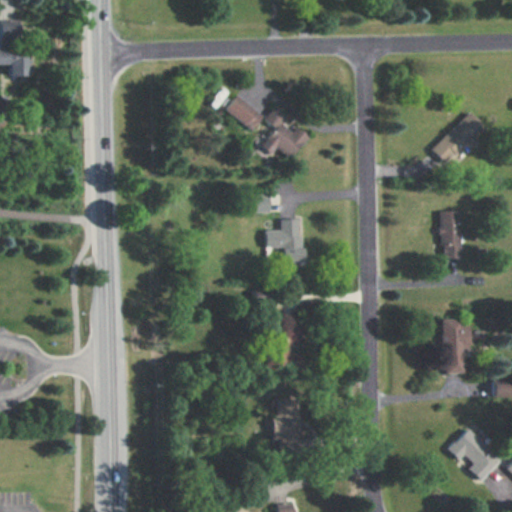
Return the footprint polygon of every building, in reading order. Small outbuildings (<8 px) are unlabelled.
[(0,62),(5,62),(5,74),(19,74),(19,18),(0,18),(0,62)] [(244,138),(264,156),(273,147),(285,158),(304,136),(270,106),(260,117),(233,93),(220,107),(249,132),(244,138)] [(445,167),(483,128),(465,109),(426,148),(445,167)] [(249,210),(264,210),(264,195),(249,195),(249,210)] [(437,258),(459,257),(457,209),(436,210),(437,258)] [(299,217),(276,217),(276,228),(262,228),(262,247),(277,247),(277,264),(299,264),(299,217)] [(439,318),(438,371),(464,372),(465,318),(439,318)] [(491,395),(511,395),(511,383),(491,383),(491,395)] [(295,394),(270,395),(272,453),(297,452),(295,394)] [(477,480),(497,460),(464,427),(444,447),(477,480)] [(289,511),(289,502),(261,504),(261,511),(289,511)]
